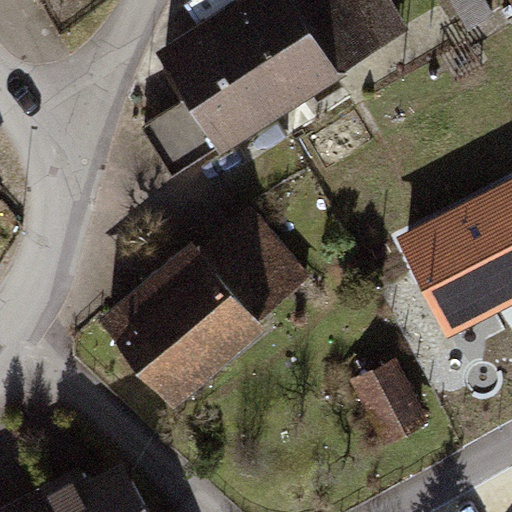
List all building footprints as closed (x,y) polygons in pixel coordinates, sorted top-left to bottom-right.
[(419,26),(403,0),(240,0),(175,41),(238,151),(358,72),(419,26)] [(0,202),(0,221),(9,214),(0,202)] [(207,235),(113,316),(188,403),(328,282),(260,204),(214,244),(207,235)] [(402,359),(359,387),(394,442),(438,415),(402,359)] [(53,479),(0,506),(0,511),(168,511),(139,455),(62,495),(53,479)]
